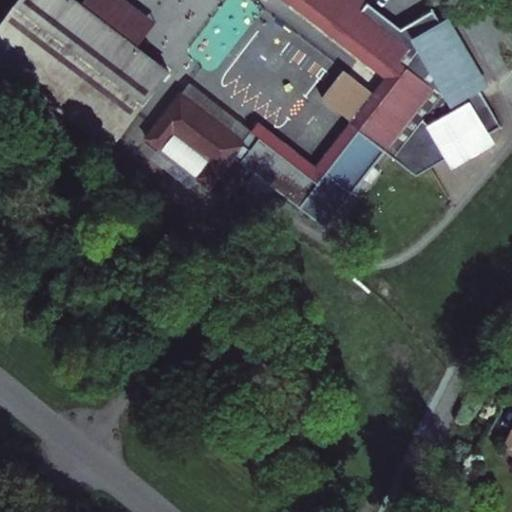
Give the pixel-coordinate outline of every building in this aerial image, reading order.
[(100,0),(86,19),(60,0),(34,0),(0,48),(0,77),(115,162),(172,83),(142,60),(160,36),(111,0),(100,0)] [(359,123),(325,170),(267,127),(261,135),(249,149),(188,104),(155,148),(169,159),(204,185),(235,209),(254,183),(250,180),(256,172),(336,232),(394,154),(425,176),(438,167),(434,160),(450,149),(460,163),(499,136),(494,129),(507,119),(496,102),(484,84),(491,78),(451,17),(442,23),(431,7),(401,29),(359,0),(284,0),(392,78),(380,94),(350,72),(328,101),(359,123)] [(249,149),(261,135),(199,90),(188,104),(249,149)] [(204,185),(169,159),(163,167),(198,193),(204,185)] [(511,421),(495,450),(511,460),(511,457),(511,421)]
